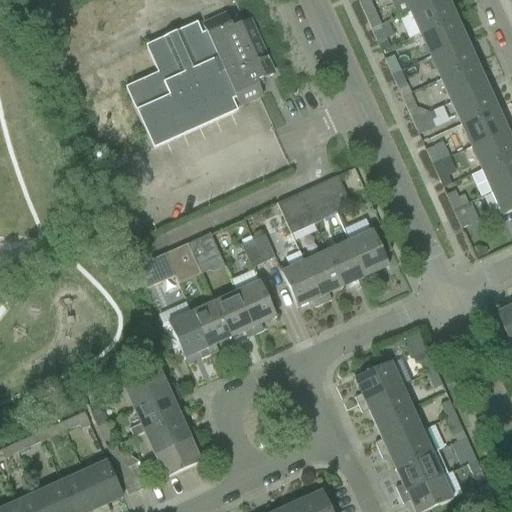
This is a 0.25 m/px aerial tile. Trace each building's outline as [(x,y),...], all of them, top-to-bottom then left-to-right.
[(358,4),(370,32),(379,28),(366,0),(358,4)] [(389,0),(398,19),(408,14),(439,0),(389,0)] [(446,0),(439,0),(408,14),(418,36),(455,19),(446,0)] [(157,75),(124,90),(152,151),(207,127),(236,114),(231,103),(235,101),(238,108),(243,105),(258,99),(262,97),(258,90),(256,84),(261,81),(269,78),(273,76),(249,21),(243,24),(231,29),(225,16),(207,24),(201,27),(205,34),(201,36),(196,24),(145,48),(157,75)] [(455,19),(418,36),(423,47),(429,60),(466,43),(460,31),(455,19)] [(379,28),(371,32),(377,45),(377,46),(385,42),(379,28)] [(466,43),(429,60),(434,72),(439,82),(476,65),(471,55),(466,43)] [(392,58),(384,61),(388,71),(396,67),(392,58)] [(476,65),(439,82),(449,105),(486,89),(482,80),(476,65)] [(399,73),(391,77),(398,92),(406,89),(399,73)] [(486,89),(449,105),(459,127),(496,111),(493,104),(486,89)] [(409,96),(401,99),(411,122),(428,114),(427,113),(416,109),(415,109),(412,103),(409,96)] [(496,111),(459,127),(469,149),(506,133),(504,128),(496,111)] [(428,114),(411,122),(418,136),(434,129),(428,114)] [(511,146),(506,133),(469,149),(480,173),(511,158),(511,146)] [(440,145),(424,152),(431,167),(440,164),(447,160),(440,145)] [(511,158),(480,173),(490,195),(511,184),(511,158)] [(432,167),(431,167),(442,190),(450,186),(446,178),(454,174),(447,160),(440,164),(432,167)] [(331,208),(335,215),(350,208),(336,178),(321,185),(331,208)] [(511,184),(490,195),(500,218),(511,212),(511,184)] [(321,185),(298,195),(308,218),(331,208),(321,185)] [(453,193),(445,197),(452,213),(468,205),(464,196),(456,200),(453,193)] [(298,195),(276,205),(286,228),(308,218),(298,195)] [(452,213),(460,231),(478,223),(470,204),(468,205),(452,213)] [(379,229),(348,243),(367,286),(375,282),(373,276),(388,269),(382,257),(391,253),(379,229)] [(209,236),(186,246),(196,268),(219,258),(209,236)] [(264,237),(252,243),(263,265),(274,260),(264,237)] [(241,248),(240,248),(244,257),(251,271),(263,265),(252,243),(241,248)] [(348,243),(325,253),(342,290),(356,283),(359,289),(367,286),(348,243)] [(165,258),(164,259),(174,279),(196,268),(186,246),(180,249),(178,253),(165,258)] [(476,248),(472,250),(476,260),(487,256),(485,252),(476,248)] [(325,253),(303,264),(322,306),(330,303),(327,296),(342,290),(325,253)] [(287,266),(278,270),(287,293),(296,311),(311,304),(314,310),(322,306),(303,264),(298,254),(285,260),(287,266)] [(164,259),(165,258),(164,256),(135,269),(146,291),(174,279),(164,259)] [(258,284),(235,294),(254,337),(263,333),(260,327),(275,320),(266,301),(258,284)] [(235,294),(213,305),(229,341),(243,334),(246,340),(254,337),(235,294)] [(213,305),(190,315),(209,357),(217,353),(215,347),(229,341),(213,305)] [(511,308),(498,315),(511,345),(511,308)] [(190,315),(167,325),(167,326),(183,361),(183,362),(198,355),(201,361),(209,357),(190,315)] [(424,350),(419,338),(404,345),(411,359),(425,353),(424,350)] [(427,357),(419,361),(426,376),(434,372),(434,370),(427,357)] [(389,364),(353,381),(359,396),(353,399),(357,407),(400,387),(389,364)] [(434,372),(426,376),(433,391),(441,387),(434,370),(434,372)] [(140,381),(122,390),(132,413),(175,393),(171,385),(165,388),(158,373),(140,381)] [(400,387),(357,407),(361,415),(367,412),(373,427),(410,410),(400,387)] [(139,427),(129,431),(133,440),(134,439),(179,419),(173,404),(179,401),(175,393),(132,413),(139,427)] [(448,402),(439,407),(446,421),(455,417),(448,402)] [(99,410),(90,414),(97,429),(106,425),(99,410)] [(410,410),(373,427),(380,441),(374,444),(377,452),(420,432),(410,410)] [(83,415),(59,425),(63,434),(79,427),(80,428),(88,424),(83,415)] [(455,417),(446,421),(453,436),(453,437),(462,433),(462,432),(455,417)] [(179,419),(134,439),(144,462),(153,458),(196,438),(192,430),(186,433),(179,419)] [(59,425),(45,432),(49,440),(63,434),(59,425)] [(97,429),(104,444),(113,440),(106,425),(97,429)] [(420,432),(377,452),(381,460),(387,458),(394,473),(431,456),(420,432)] [(153,459),(143,464),(150,479),(160,474),(163,481),(200,464),(193,449),(199,447),(196,438),(153,458),(153,459)] [(29,439),(14,446),(18,455),(19,454),(33,448),(29,439)] [(456,444),(453,446),(456,454),(460,453),(467,467),(475,463),(468,448),(467,444),(465,441),(457,444),(456,444)] [(14,446),(0,452),(4,461),(18,455),(14,446)] [(116,447),(107,451),(117,474),(126,470),(116,447)] [(398,498),(441,478),(448,475),(437,453),(431,456),(394,473),(400,486),(394,489),(398,498)] [(475,463),(467,467),(477,490),(486,486),(475,463)] [(105,464),(81,474),(98,511),(108,511),(106,507),(121,500),(113,482),(105,464)] [(147,488),(137,466),(117,475),(127,497),(147,488)] [(98,511),(81,474),(59,485),(71,511),(98,511)] [(441,478),(398,498),(402,506),(408,503),(411,511),(426,511),(452,501),(441,478)] [(71,511),(59,485),(36,495),(44,511),(71,511)] [(302,494),(294,497),(300,511),(328,511),(320,493),(305,500),(302,494)] [(44,511),(36,495),(14,505),(16,511),(44,511)] [(289,507),(278,511),(300,511),(294,497),(286,501),(289,507)] [(491,498),(483,502),(487,511),(496,508),(491,498)]
